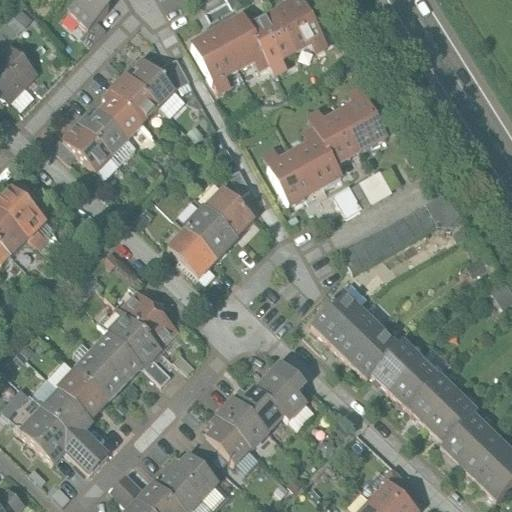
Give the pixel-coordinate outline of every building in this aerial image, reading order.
[(77,0),(62,16),(84,37),(94,26),(105,14),(94,3),(97,0),(77,0)] [(224,0),(230,10),(249,0),(224,0)] [(298,0),(293,0),(271,13),(295,56),(309,47),(314,57),(327,50),(298,0)] [(271,13),(244,28),(267,69),(274,80),(286,73),(280,64),(295,56),(271,13)] [(267,69),(244,28),(238,17),(213,31),(237,73),(251,66),(256,75),(267,69)] [(0,50),(3,48),(5,49),(16,37),(4,26),(0,30),(0,50)] [(104,34),(94,26),(84,37),(78,43),(88,52),(104,34)] [(237,73),(213,31),(187,46),(216,98),(229,91),(223,81),(237,73)] [(0,102),(7,109),(36,78),(5,49),(3,48),(0,50),(0,102)] [(154,77),(139,61),(130,70),(134,74),(127,82),(157,111),(173,94),(154,77)] [(163,67),(154,77),(173,94),(177,89),(188,86),(175,63),(163,67)] [(157,111),(127,82),(122,77),(105,95),(140,128),(157,111)] [(335,115),(359,157),(386,142),(357,91),(344,99),(349,107),(335,115)] [(140,128),(105,95),(98,102),(103,106),(94,116),(124,144),(140,128)] [(310,132),(332,172),(359,157),(335,115),(320,123),(315,114),(304,121),(310,132)] [(124,144),(94,116),(87,123),(82,119),(74,127),(81,133),(109,160),(124,144)] [(290,154),(314,197),(339,184),(310,132),(298,138),(303,147),(290,154)] [(109,160),(81,133),(72,142),(66,136),(58,145),(73,160),(92,178),(109,160)] [(73,160),(58,145),(50,153),(66,168),(73,160)] [(258,161),(287,213),(314,197),(290,154),(275,162),(270,154),(258,161)] [(347,189),(330,199),(344,222),(360,212),(401,188),(390,168),(349,192),(347,189)] [(239,171),(227,178),(238,198),(250,192),(239,171)] [(6,191),(0,197),(0,222),(24,244),(37,256),(55,237),(28,212),(37,201),(19,184),(9,195),(6,191)] [(253,224),(219,192),(201,212),(235,243),(253,224)] [(444,197),(339,256),(351,276),(433,229),(449,232),(460,226),(444,197)] [(214,266),(235,243),(201,212),(199,210),(178,232),(180,234),(214,266)] [(0,254),(8,262),(24,244),(0,222),(0,254)] [(196,285),(214,266),(180,234),(162,253),(196,285)] [(116,315),(160,356),(178,337),(160,322),(158,311),(148,310),(133,296),(116,315)] [(307,332),(326,349),(359,313),(340,296),(307,332)] [(103,339),(139,372),(142,375),(151,366),(160,356),(116,315),(114,313),(111,317),(117,323),(103,339)] [(326,349),(345,366),(378,330),(359,313),(326,349)] [(345,366),(364,384),(370,377),(397,347),(378,330),(345,366)] [(103,339),(86,357),(122,391),(139,372),(103,339)] [(370,377),(388,395),(423,357),(405,340),(397,347),(370,377)] [(86,357),(69,376),(105,409),(122,391),(86,357)] [(388,395),(406,413),(441,374),(423,357),(388,395)] [(169,382),(151,366),(142,375),(160,392),(169,382)] [(303,391),(276,366),(251,393),(282,422),(288,427),(305,408),(295,399),(303,391)] [(406,413),(424,431),(459,391),(441,374),(406,413)] [(51,395),(54,397),(88,428),(105,409),(69,376),(51,395)] [(282,422),(251,393),(246,389),(232,404),(267,438),(282,422)] [(424,431),(442,450),(471,419),(479,411),(459,391),(424,431)] [(36,416),(95,472),(106,460),(83,438),(90,430),(88,428),(54,397),(36,416)] [(249,457),(267,438),(232,404),(229,402),(211,421),(248,455),(249,457)] [(85,483),(95,472),(36,416),(14,438),(50,472),(61,460),(85,483)] [(490,437),(471,419),(442,450),(436,456),(455,474),(490,437)] [(248,455),(211,421),(205,428),(210,433),(201,443),(232,472),(248,455)] [(509,455),(490,437),(455,474),(474,492),(509,455)] [(511,489),(511,458),(509,455),(474,492),(493,510),(511,489)] [(172,464),(165,472),(201,505),(217,488),(185,458),(176,468),(172,464)] [(158,482),(150,490),(174,511),(194,511),(201,505),(165,472),(157,480),(158,482)] [(138,511),(174,511),(150,490),(149,488),(142,496),(124,479),(114,489),(138,511)] [(408,511),(384,488),(368,505),(374,511),(408,511)] [(138,511),(114,489),(106,497),(121,511),(138,511)] [(0,511),(21,511),(22,511),(5,494),(0,499),(0,511)]
